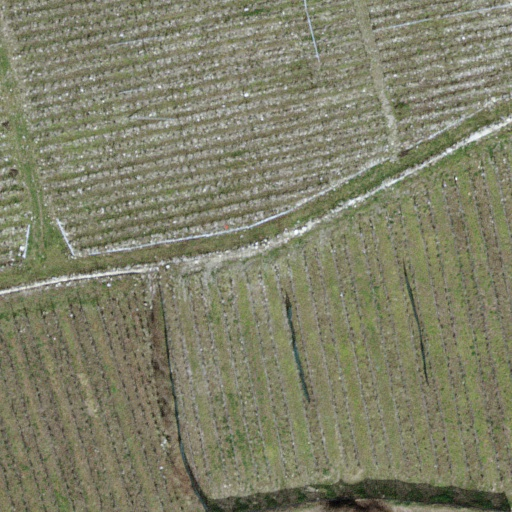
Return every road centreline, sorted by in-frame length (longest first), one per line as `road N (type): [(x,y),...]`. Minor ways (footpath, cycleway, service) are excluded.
road 1 (track): [(0,281),(292,221),(511,106)]
road 2 (track): [(0,32),(52,270)]
